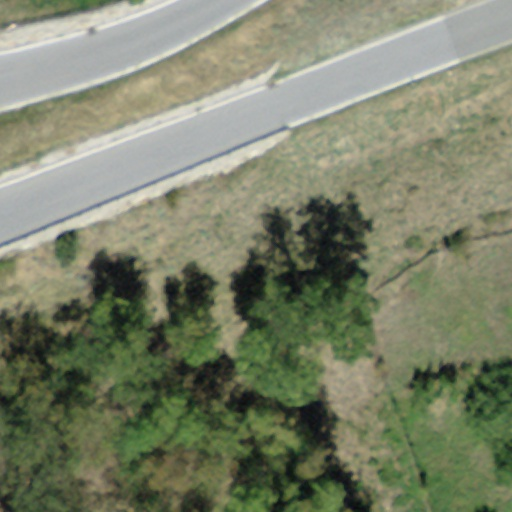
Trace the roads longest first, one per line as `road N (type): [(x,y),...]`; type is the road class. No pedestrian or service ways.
road 1 (tertiary): [(511,14),(0,214)]
road 2 (tertiary): [(0,77),(116,48),(215,0)]
